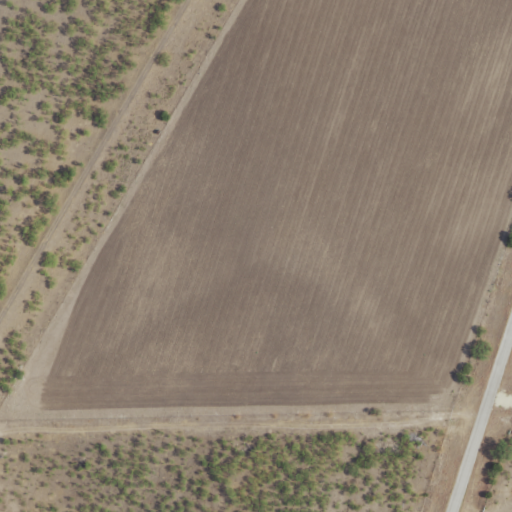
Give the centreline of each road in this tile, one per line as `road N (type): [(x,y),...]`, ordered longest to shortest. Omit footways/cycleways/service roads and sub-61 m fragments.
road 1 (track): [(508,398),(91,388),(0,403)]
road 2 (residential): [(475,511),(511,384)]
